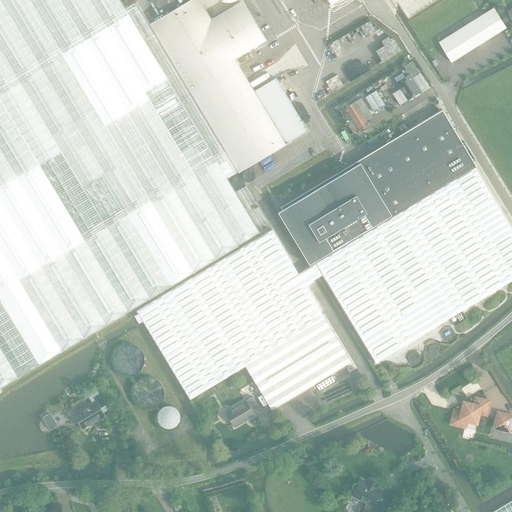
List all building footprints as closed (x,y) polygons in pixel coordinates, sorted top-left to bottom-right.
[(0,0),(0,387),(260,233),(227,179),(238,173),(151,25),(137,2),(126,8),(120,0),(0,0)] [(205,9),(202,4),(199,0),(192,0),(162,18),(151,25),(238,173),(309,130),(278,78),(254,91),(235,59),(266,41),(242,2),(212,20),(205,9)] [(151,0),(162,18),(192,0),(151,0)] [(451,64),(507,28),(495,8),(438,43),(444,53),(451,64)] [(394,78),(396,82),(400,89),(392,94),(399,105),(408,100),(420,92),(412,78),(419,73),(412,62),(404,67),(406,71),(394,78)] [(383,107),(385,105),(376,91),(367,97),(375,111),(383,107)] [(360,98),(354,102),(341,111),(347,122),(346,123),(352,133),(358,129),(358,130),(368,124),(365,120),(372,116),(360,98)] [(511,279),(511,229),(474,167),(440,110),(280,207),(281,209),(277,211),(308,264),(312,261),(313,264),(315,262),(322,274),(375,362),(511,279)] [(271,230),(136,311),(189,399),(190,399),(244,365),(246,368),(270,408),(271,410),(350,362),(304,285),(312,280),(313,280),(317,278),(318,277),(322,274),(316,263),(314,264),(310,266),(306,269),(305,269),(303,271),(298,274),(280,245),(272,232),(271,230)] [(213,387),(207,391),(210,396),(216,392),(213,387)] [(104,416),(100,408),(106,405),(99,393),(92,397),(95,401),(73,414),(82,429),(104,416)] [(254,416),(253,414),(260,410),(252,397),(245,401),(225,413),(234,428),(254,416)] [(464,406),(463,406),(462,405),(461,412),(454,411),(451,424),(464,427),(466,420),(476,423),(479,413),(485,414),(488,401),(475,398),(474,405),(467,403),(467,404),(464,406)] [(499,429),(509,431),(511,418),(511,416),(502,414),(499,429)] [(363,508),(360,511),(380,511),(387,499),(379,496),(382,490),(359,479),(351,496),(365,503),(363,508)] [(511,511),(511,500),(492,511),(511,511)]
